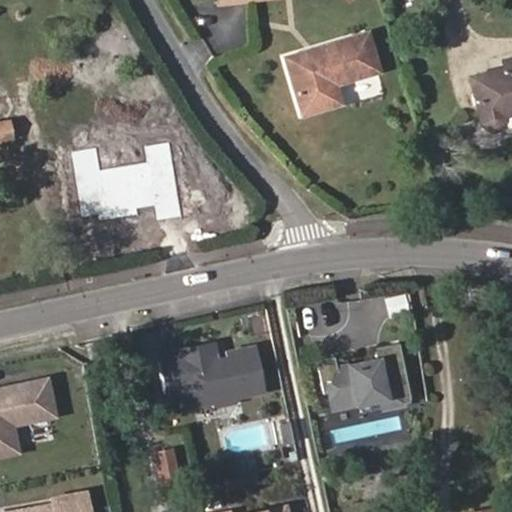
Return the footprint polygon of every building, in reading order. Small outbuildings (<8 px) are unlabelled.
[(334,83),(378,70),(366,32),(284,56),(301,114),(340,102),(334,83)] [(511,112),(511,64),(469,76),(480,121),(481,124),(483,126),(486,128),(489,129),(492,129),(495,128),(497,127),(499,126),(501,124),(503,122),(504,119),(504,115),(511,112)] [(0,139),(12,138),(9,119),(0,120),(0,139)] [(180,391),(183,408),(212,402),(216,406),(234,402),(237,398),(265,392),(255,342),(224,348),(226,355),(217,357),(214,340),(176,347),(177,352),(157,357),(164,394),(180,391)] [(403,404),(395,371),(379,374),(376,359),(334,368),(336,378),(333,385),(328,386),(333,409),(380,398),(382,408),(403,404)] [(336,378),(334,368),(324,370),(328,386),(333,385),(336,378)] [(48,375),(0,385),(0,458),(21,454),(15,426),(57,417),(48,375)] [(155,454),(161,484),(177,481),(171,451),(155,454)] [(260,483),(257,471),(223,478),(225,490),(260,483)] [(55,504),(36,508),(32,511),(24,511),(22,510),(11,511),(89,511),(86,492),(53,498),(55,504)] [(214,511),(289,511),(287,503),(243,511),(218,511),(214,511)]
